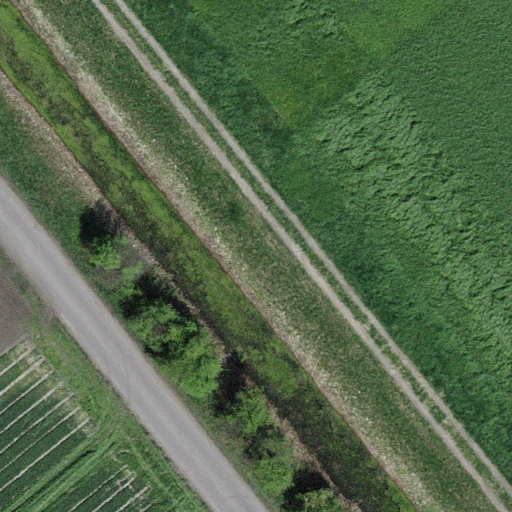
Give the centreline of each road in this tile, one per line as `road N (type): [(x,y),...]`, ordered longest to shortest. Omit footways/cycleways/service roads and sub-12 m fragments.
road 1 (track): [(110,0),(511,509)]
road 2 (track): [(226,511),(0,234)]
